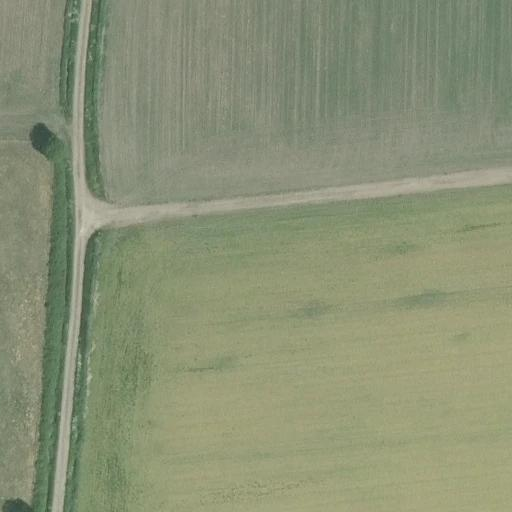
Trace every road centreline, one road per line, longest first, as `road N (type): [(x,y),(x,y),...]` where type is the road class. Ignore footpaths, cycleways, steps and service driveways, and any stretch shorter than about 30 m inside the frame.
road 1 (track): [(511,174),(81,223)]
road 2 (track): [(58,511),(81,223)]
road 3 (track): [(81,223),(75,105),(85,0)]
